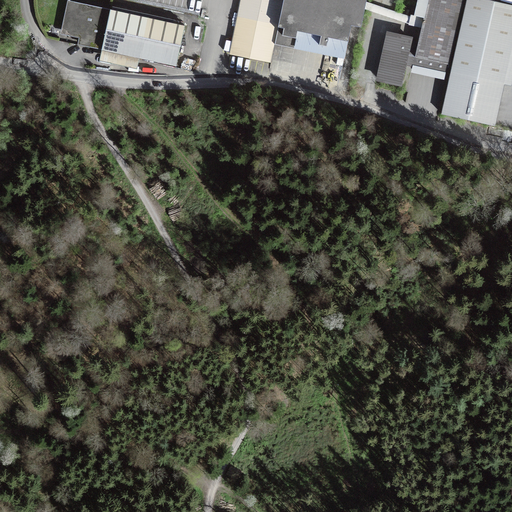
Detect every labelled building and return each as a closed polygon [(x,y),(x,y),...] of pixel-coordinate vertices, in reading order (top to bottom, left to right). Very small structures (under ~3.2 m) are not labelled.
[(188,24),(74,0),(73,0),(65,41),(179,66),(188,24)] [(276,44),(284,0),(239,0),(229,55),(273,63),(276,44)] [(284,0),(276,44),(343,57),(350,25),(360,27),(365,0),(284,0)] [(407,55),(453,65),(467,0),(431,0),(423,37),(390,29),(379,80),(400,85),(407,55)] [(511,48),(511,4),(491,0),(467,0),(453,65),(442,113),(495,125),(511,48)]
